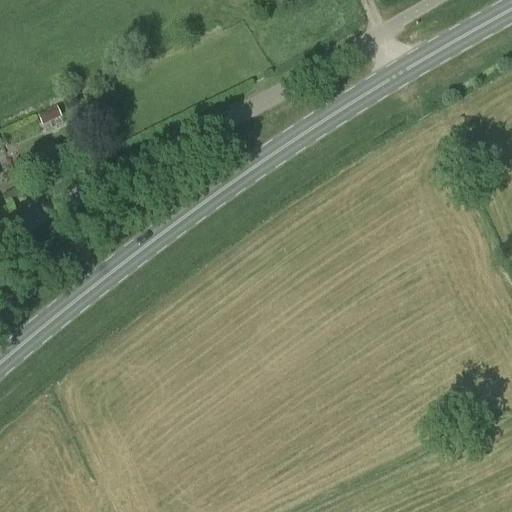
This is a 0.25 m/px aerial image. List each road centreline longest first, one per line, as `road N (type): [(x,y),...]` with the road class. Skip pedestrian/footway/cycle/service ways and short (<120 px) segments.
road 1 (primary): [(0,363),(247,171),(404,72)]
road 2 (unclassified): [(0,241),(379,35)]
road 3 (primary): [(404,72),(511,10)]
